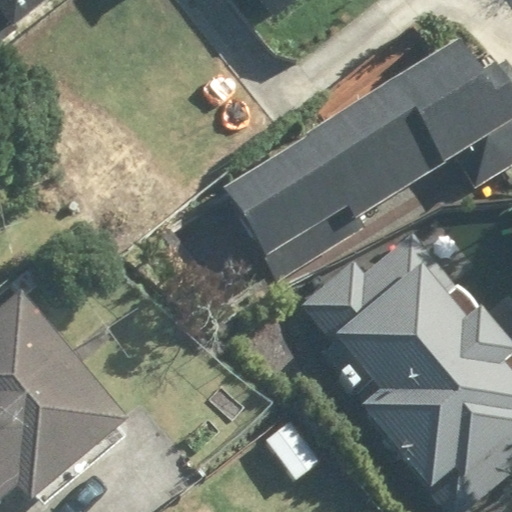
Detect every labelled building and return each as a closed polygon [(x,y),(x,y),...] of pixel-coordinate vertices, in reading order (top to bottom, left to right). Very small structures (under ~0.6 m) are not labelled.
[(0,0),(0,40),(12,55),(76,0),(0,0)] [(260,0),(281,24),(310,0),(260,0)] [(511,129),(511,60),(511,59),(491,72),(485,63),(473,71),(460,50),(227,190),(267,257),(353,205),(361,220),(511,129)] [(383,400),(367,415),(438,489),(458,471),(469,482),(511,445),(511,369),(511,368),(511,366),(511,340),(485,308),(471,320),(451,297),(462,286),(458,282),(416,238),(375,277),(358,260),(307,309),(316,318),(302,332),(318,348),(325,342),(333,350),(326,357),(347,379),(355,371),(383,400)] [(133,425),(26,296),(0,318),(0,511),(3,511),(28,493),(37,504),(133,425)] [(327,464),(294,421),(264,444),(297,487),(327,464)]
